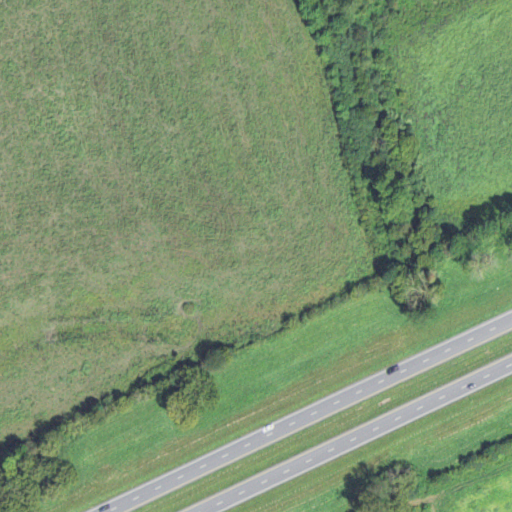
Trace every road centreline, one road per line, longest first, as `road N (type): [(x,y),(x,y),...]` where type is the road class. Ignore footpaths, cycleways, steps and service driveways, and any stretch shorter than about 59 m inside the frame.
road 1 (trunk): [(511,321),(108,511)]
road 2 (trunk): [(193,511),(511,364)]
